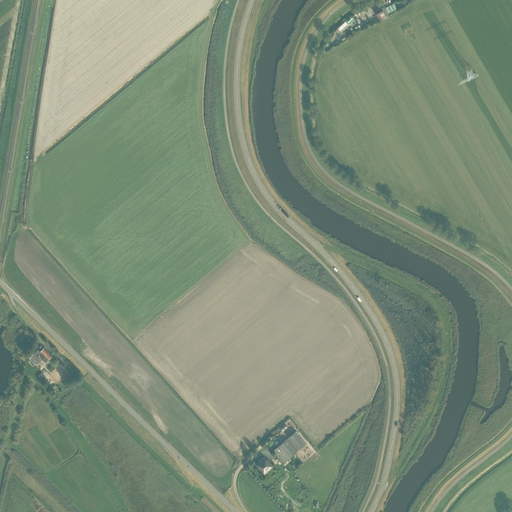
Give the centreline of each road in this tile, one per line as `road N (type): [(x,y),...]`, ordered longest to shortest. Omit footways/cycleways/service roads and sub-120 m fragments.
road 1 (tertiary): [(252,0),(236,85),(245,153),(270,200),(360,297),(392,359),(396,414),(370,511)]
road 2 (unclassified): [(511,289),(458,248),(343,187),(310,152),(300,103),(304,57),(321,23),(351,0)]
road 3 (track): [(314,244),(412,286),(445,326),(440,384),(382,484)]
road 4 (tertiary): [(234,511),(0,281)]
road 5 (track): [(0,270),(43,0)]
